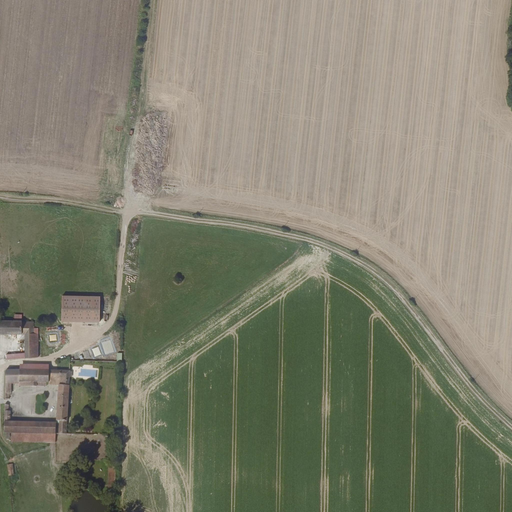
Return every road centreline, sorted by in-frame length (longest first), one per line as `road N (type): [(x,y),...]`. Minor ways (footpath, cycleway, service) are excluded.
road 1 (track): [(0,196),(196,219),(329,246),(382,274),(482,399),(511,424)]
road 2 (track): [(0,368),(49,359),(107,326),(116,311),(125,211)]
